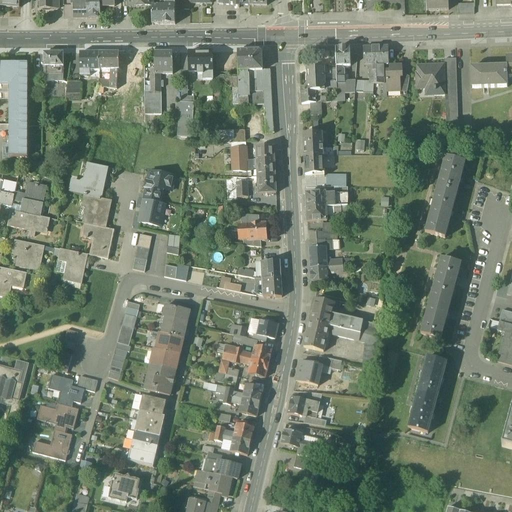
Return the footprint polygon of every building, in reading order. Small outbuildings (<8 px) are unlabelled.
[(19,0),(0,0),(0,7),(19,9),(19,0)] [(40,0),(40,10),(53,10),(52,0),(40,0)] [(71,0),(71,6),(73,6),(73,20),(88,19),(87,8),(87,0),(84,0),(81,0),(71,0)] [(223,0),(224,6),(234,6),(234,8),(240,8),(240,6),(250,6),(249,0),(223,0)] [(426,0),(427,12),(449,11),(448,0),(426,0)] [(100,4),(93,4),(93,8),(87,8),(88,19),(100,19),(100,7),(100,4)] [(459,6),(459,15),(474,15),(474,5),(459,6)] [(167,7),(152,7),(152,26),(175,26),(175,7),(167,7)] [(376,48),(363,48),(364,65),(370,65),(376,65),(376,48)] [(388,48),(376,48),(376,65),(384,65),(388,65),(388,48)] [(350,49),(336,49),(336,67),(342,67),(350,67),(350,49)] [(259,52),(237,52),(238,72),(246,72),(251,72),(256,72),(262,71),(262,55),(262,54),(259,52)] [(173,53),(154,54),(155,70),(155,75),(160,75),(173,75),(173,53)] [(213,81),(213,53),(188,53),(189,74),(197,74),(198,77),(203,77),(203,81),(213,81)] [(64,54),(44,54),(44,58),(42,58),(42,65),(44,65),(44,82),(64,82),(64,54)] [(99,54),(80,54),(81,78),(90,78),(90,73),(99,73),(99,54)] [(119,54),(104,54),(104,71),(118,71),(119,71),(119,54)] [(456,60),(444,60),(444,66),(444,74),(456,73),(456,60)] [(0,131),(10,131),(10,158),(28,158),(28,65),(0,64),(0,131)] [(444,66),(416,66),(417,74),(415,74),(416,90),(434,90),(434,97),(445,96),(445,81),(444,74),(444,66)] [(403,67),(388,67),(389,72),(386,73),(387,91),(400,91),(401,91),(401,77),(403,77),(403,67)] [(507,67),(470,68),(471,89),(507,88),(507,78),(507,67)] [(323,69),(307,70),(308,87),(308,88),(310,88),(311,92),(315,92),(320,92),(324,87),(323,69)] [(155,75),(155,70),(150,70),(151,94),(160,93),(160,75),(155,75)] [(270,71),(262,71),(256,72),(257,80),(257,90),(271,89),(270,71)] [(246,72),(238,72),(239,98),(248,98),(247,74),(246,74),(246,72)] [(344,74),(336,74),(337,93),(345,93),(345,81),(344,74)] [(409,76),(403,77),(401,77),(401,91),(400,91),(400,92),(407,92),(409,76)] [(271,89),(257,90),(257,80),(251,80),(252,92),(264,92),(266,128),(273,128),(271,89)] [(111,83),(99,81),(97,94),(102,94),(103,89),(110,89),(111,83)] [(355,81),(345,81),(345,93),(354,93),(355,81)] [(457,81),(445,81),(445,96),(446,131),(458,131),(457,81)] [(81,83),(68,83),(66,94),(80,94),(81,94),(81,83)] [(230,105),(230,89),(222,89),(222,105),(230,105)] [(311,92),(301,93),(302,105),(310,104),(310,105),(316,104),(316,98),(315,92),(311,92)] [(160,93),(151,94),(145,94),(145,116),(161,116),(160,93)] [(316,104),(310,105),(310,116),(322,116),(321,104),(316,104)] [(193,105),(181,105),(180,126),(192,127),(193,105)] [(191,138),(192,127),(180,126),(180,137),(191,138)] [(234,138),(234,132),(218,132),(219,144),(234,144),(234,138)] [(322,134),(303,135),(304,158),(323,157),(322,134)] [(274,148),(256,149),(256,161),(275,160),(274,148)] [(254,162),(247,162),(246,149),(232,150),(233,172),(247,173),(251,173),(257,172),(257,167),(254,167),(254,162)] [(323,157),(304,158),(305,176),(312,175),(313,178),(319,178),(319,175),(324,175),(323,157)] [(465,163),(444,158),(435,193),(455,199),(465,163)] [(275,160),(256,161),(257,167),(257,172),(257,178),(275,177),(275,160)] [(107,169),(88,165),(85,179),(87,180),(86,187),(81,186),(81,185),(72,183),(70,194),(84,196),(101,200),(103,188),(102,188),(103,183),(104,183),(107,169)] [(170,176),(150,172),(148,182),(146,182),(144,190),(146,190),(144,201),(159,204),(162,190),(167,191),(170,176)] [(347,188),(346,174),(326,175),(326,180),(334,180),(335,188),(347,188)] [(275,177),(257,178),(258,184),(258,195),(276,194),(275,177)] [(17,184),(2,181),(0,191),(0,205),(12,208),(15,194),(17,184)] [(247,183),(236,184),(237,199),(248,198),(247,183)] [(31,185),(28,187),(26,197),(25,197),(21,197),(20,195),(15,194),(13,202),(23,205),(22,207),(12,205),(12,208),(11,212),(40,218),(46,190),(38,189),(39,186),(31,185)] [(455,199),(435,193),(424,233),(444,239),(455,199)] [(325,194),(306,195),(307,209),(326,208),(325,195),(325,194)] [(334,194),(325,195),(326,208),(334,208),(334,202),(335,202),(334,195),(334,194)] [(348,194),(334,195),(335,202),(334,202),(334,208),(343,207),(348,207),(348,194)] [(101,200),(84,196),(81,208),(88,209),(85,225),(90,226),(105,230),(108,217),(101,216),(103,209),(109,211),(111,202),(101,200)] [(139,223),(160,228),(165,205),(159,204),(144,201),(139,223)] [(227,209),(220,208),(218,225),(225,226),(227,209)] [(326,208),(307,209),(308,223),(326,222),(326,214),(326,208)] [(40,218),(11,212),(8,227),(30,232),(29,236),(35,238),(37,229),(48,231),(50,220),(40,218)] [(241,216),(241,225),(247,225),(258,224),(258,217),(241,216)] [(266,224),(258,224),(247,225),(248,240),(248,241),(261,241),(266,241),(266,224)] [(337,224),(323,225),(323,234),(338,237),(337,224)] [(241,225),(239,225),(240,241),(243,241),(248,240),(247,225),(241,225)] [(105,230),(90,226),(87,239),(93,241),(91,253),(99,255),(98,259),(109,261),(115,232),(105,230)] [(327,252),(333,251),(333,242),(337,242),(338,237),(323,234),(317,233),(317,249),(326,248),(327,252)] [(152,238),(140,236),(139,242),(151,244),(152,238)] [(169,237),(167,249),(179,250),(180,238),(169,237)] [(261,241),(248,241),(248,240),(243,241),(243,247),(261,249),(261,241)] [(44,247),(15,241),(12,253),(21,255),(18,266),(39,271),(44,247)] [(151,244),(139,242),(138,248),(150,250),(151,244)] [(150,250),(138,248),(137,254),(148,256),(150,250)] [(317,249),(309,249),(310,269),(327,268),(327,262),(327,252),(326,248),(317,249)] [(179,251),(167,249),(167,255),(178,257),(179,251)] [(88,257),(61,251),(59,262),(67,264),(64,282),(82,286),(88,257)] [(148,256),(137,254),(135,259),(147,262),(148,256)] [(147,262),(135,259),(134,265),(146,268),(147,262)] [(461,265),(440,259),(431,295),(451,300),(461,265)] [(280,262),(261,264),(262,280),(281,279),(280,262)] [(146,268),(134,265),(133,271),(145,274),(146,268)] [(178,266),(177,269),(177,275),(176,281),(186,283),(189,268),(178,266)] [(177,269),(166,267),(165,272),(177,275),(177,269)] [(27,274),(0,268),(0,297),(9,299),(12,285),(24,287),(27,274)] [(327,268),(310,269),(311,283),(328,282),(327,268)] [(253,273),(246,271),(245,274),(245,279),(252,280),(253,273)] [(177,275),(165,272),(164,279),(176,281),(177,275)] [(281,279),(262,280),(263,298),(272,297),(272,299),(282,298),(281,279)] [(241,287),(226,284),(225,290),(240,293),(241,287)] [(451,300),(431,295),(420,335),(440,340),(451,300)] [(335,304),(315,300),(310,322),(329,327),(332,315),(333,315),(335,304)] [(140,307),(129,304),(127,309),(138,312),(140,307)] [(189,312),(166,307),(163,318),(166,319),(185,323),(186,320),(187,320),(189,312)] [(138,312),(127,309),(125,315),(137,318),(139,312),(138,312)] [(511,313),(502,311),(499,323),(511,326),(511,313)] [(137,318),(125,315),(122,327),(134,330),(137,318)] [(333,315),(332,315),(329,327),(349,332),(351,323),(352,319),(333,315)] [(185,323),(166,319),(163,335),(183,340),(187,324),(185,323)] [(278,326),(261,322),(257,336),(257,337),(267,339),(275,341),(278,326)] [(329,327),(310,322),(304,349),(324,353),(329,330),(332,331),(332,334),(333,336),(347,339),(349,332),(329,327)] [(374,325),(363,322),(362,326),(360,334),(378,339),(379,330),(373,329),(374,325)] [(362,326),(351,323),(349,332),(360,334),(362,326)] [(505,334),(497,364),(511,367),(511,326),(499,323),(497,332),(505,334)] [(232,326),(230,335),(234,336),(244,339),(246,330),(232,326)] [(134,330),(122,327),(117,344),(129,347),(134,330)] [(78,334),(67,331),(65,336),(77,339),(78,334)] [(360,334),(349,332),(347,339),(353,341),(354,340),(359,341),(360,334)] [(183,340),(163,335),(160,334),(156,350),(154,349),(154,350),(179,356),(183,340)] [(257,336),(254,335),(252,340),(266,344),(267,339),(257,337),(257,336)] [(77,339),(65,336),(64,342),(75,345),(77,339)] [(244,339),(234,336),(233,343),(245,345),(247,339),(244,339)] [(75,345),(64,342),(62,348),(74,351),(75,345)] [(377,344),(365,342),(363,359),(375,361),(377,344)] [(129,347),(117,344),(116,350),(127,353),(129,354),(131,348),(129,347)] [(272,351),(255,347),(253,357),(243,355),(242,359),(269,365),(272,351)] [(235,350),(226,348),(224,354),(234,357),(235,350)] [(127,353),(116,350),(114,355),(126,359),(127,353)] [(179,356),(154,350),(150,366),(176,372),(179,356)] [(244,352),(235,350),(234,357),(242,359),(243,355),(244,352)] [(72,357),(60,353),(56,371),(67,374),(72,357)] [(126,359),(114,355),(112,361),(124,364),(126,359)] [(242,359),(234,357),(232,364),(241,366),(241,364),(242,359)] [(332,361),(320,358),(318,367),(324,368),(323,368),(332,370),(334,362),(332,361)] [(447,363),(427,358),(417,393),(438,399),(447,363)] [(269,365),(242,359),(241,364),(251,366),(248,375),(266,379),(269,365)] [(124,364),(112,361),(111,367),(122,370),(124,364)] [(0,396),(19,402),(29,365),(17,362),(15,371),(0,366),(0,396)] [(318,367),(301,362),(296,382),(319,387),(323,368),(324,368),(318,367)] [(342,363),(334,362),(332,370),(340,372),(342,363)] [(150,366),(148,376),(151,377),(147,392),(170,397),(176,372),(150,366)] [(122,370),(111,367),(109,373),(110,373),(121,376),(122,370)] [(239,371),(228,369),(227,376),(237,378),(239,371)] [(121,376),(110,373),(108,378),(119,382),(121,376)] [(57,405),(70,409),(72,402),(80,404),(84,391),(84,390),(78,388),(71,386),(73,380),(52,375),(48,389),(60,392),(57,405)] [(237,378),(227,376),(225,383),(236,385),(237,378)] [(86,380),(81,378),(78,388),(84,390),(86,380)] [(92,381),(86,380),(84,390),(84,391),(89,392),(92,381)] [(98,383),(92,381),(89,392),(95,394),(98,383)] [(263,390),(246,386),(244,396),(234,393),(233,398),(260,404),(263,390)] [(226,389),(218,387),(216,394),(221,395),(225,396),(226,389)] [(235,391),(226,389),(225,396),(233,398),(234,393),(235,391)] [(438,399),(417,393),(408,429),(428,434),(438,399)] [(322,396),(306,394),(304,401),(320,405),(322,396)] [(225,396),(221,395),(220,401),(223,402),(223,404),(231,406),(232,404),(233,398),(225,396)] [(166,403),(143,397),(140,412),(163,417),(166,403)] [(260,404),(233,398),(232,404),(239,406),(240,404),(242,404),(240,414),(257,418),(260,404)] [(304,401),(292,398),(288,415),(305,419),(306,419),(306,418),(316,420),(317,420),(320,405),(304,401)] [(79,411),(70,409),(57,405),(56,410),(40,406),(36,420),(56,425),(54,432),(65,435),(67,429),(74,431),(79,411)] [(511,409),(502,448),(511,450),(511,409)] [(163,417),(140,412),(137,422),(163,428),(165,418),(163,417)] [(232,418),(221,415),(219,422),(230,424),(232,418)] [(316,420),(306,418),(306,419),(305,419),(304,425),(315,427),(316,420)] [(327,422),(317,420),(316,420),(315,427),(325,428),(327,422)] [(163,428),(137,422),(135,432),(160,438),(163,428)] [(254,429),(237,425),(235,434),(225,432),(224,437),(251,443),(254,429)] [(226,430),(218,428),(216,435),(224,437),(225,432),(226,430)] [(65,435),(54,432),(50,445),(35,441),(31,452),(65,462),(72,437),(65,435)] [(160,438),(135,432),(133,442),(158,448),(160,438)] [(302,436),(284,432),(281,445),(299,449),(300,442),(302,436)] [(224,437),(216,435),(214,442),(222,444),(223,441),(224,437)] [(318,440),(302,436),(300,442),(317,446),(318,440)] [(251,443),(224,437),(223,441),(232,444),(230,453),(248,457),(251,443)] [(158,448),(133,442),(131,451),(156,457),(158,448)] [(317,446),(300,442),(299,449),(298,455),(310,458),(319,460),(319,459),(330,462),(332,453),(332,450),(317,446)] [(213,455),(209,454),(208,459),(218,462),(221,463),(223,457),(213,455)] [(310,458),(298,455),(294,468),(307,471),(309,463),(310,458)] [(218,462),(208,459),(206,465),(208,467),(206,474),(215,476),(218,462)] [(221,463),(218,462),(215,476),(232,480),(237,481),(240,469),(239,467),(221,463)] [(335,470),(309,463),(307,471),(303,485),(330,491),(333,478),(335,470)] [(343,471),(335,470),(333,478),(340,480),(343,471)] [(206,474),(202,473),(201,479),(196,478),(193,488),(209,492),(221,495),(229,497),(232,480),(215,476),(206,474)] [(125,478),(114,476),(109,500),(127,504),(128,499),(137,502),(139,492),(138,491),(140,482),(130,480),(128,476),(125,478)] [(221,495),(209,492),(208,498),(219,501),(221,495)] [(77,497),(76,503),(87,506),(89,500),(77,497)] [(206,503),(190,499),(186,511),(216,511),(218,506),(206,503)] [(76,503),(75,503),(73,511),(77,511),(86,511),(88,506),(87,506),(76,503)]
